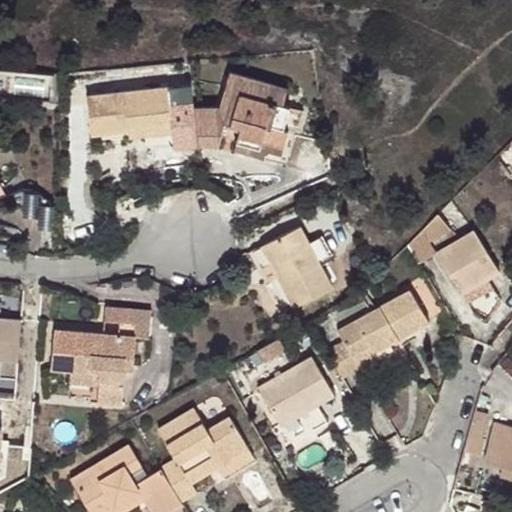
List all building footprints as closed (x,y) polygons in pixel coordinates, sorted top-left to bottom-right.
[(0,84),(10,84),(9,67),(0,67),(0,84)] [(229,99),(199,103),(203,144),(225,142),(231,122),(243,125),(239,148),(270,156),(275,143),(290,148),(296,125),(289,124),(296,100),(292,97),(295,81),(237,67),(229,99)] [(175,115),(171,78),(94,84),(97,122),(175,115)] [(485,276),(497,269),(472,229),(458,237),(443,211),(420,233),(427,243),(418,248),(423,256),(433,251),(466,303),(492,288),(485,276)] [(339,286),(311,223),(273,242),(301,303),(339,286)] [(340,340),(323,350),(340,378),(358,367),(351,354),(364,347),(369,354),(423,322),(404,289),(335,329),(340,340)] [(57,364),(74,366),(107,368),(103,384),(103,398),(124,400),(130,340),(141,340),(143,318),(155,319),(159,293),(111,290),(108,315),(125,316),(125,328),(60,322),(57,364)] [(0,359),(28,361),(31,321),(0,317),(0,359)] [(351,354),(358,367),(372,359),(369,354),(364,347),(351,354)] [(281,422),(335,391),(312,351),(258,381),(281,422)] [(107,368),(74,366),(74,381),(103,384),(107,368)] [(173,461),(160,469),(180,502),(195,492),(190,483),(215,467),(245,448),(225,415),(204,430),(190,408),(155,431),(173,461)] [(501,471),(511,473),(511,429),(496,426),(492,439),(484,437),(489,420),(480,418),(470,457),(486,461),(484,468),(501,471)] [(180,502),(160,469),(134,486),(127,475),(139,468),(126,447),(71,483),(89,511),(105,511),(138,492),(144,501),(150,511),(169,511),(182,505),(180,502)] [(245,448),(215,467),(220,476),(251,457),(245,448)] [(511,483),(511,473),(501,471),(499,480),(511,483)] [(126,511),(144,501),(138,492),(105,511),(126,511)]
